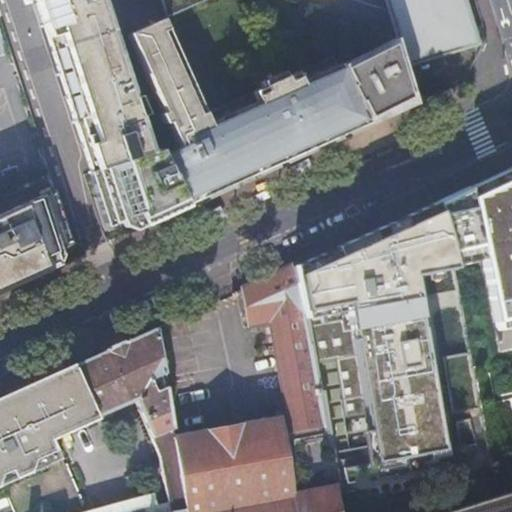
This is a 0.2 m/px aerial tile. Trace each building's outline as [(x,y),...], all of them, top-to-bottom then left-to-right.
[(86,172),(87,176),(145,158),(94,0),(31,0),(33,5),(40,27),(61,93),(63,100),(71,125),(86,172)] [(118,0),(121,9),(151,0),(155,0),(164,29),(218,13),(214,0),(118,0)] [(477,44),(467,0),(379,0),(395,37),(396,36),(404,66),(477,44)] [(158,158),(185,209),(198,203),(228,189),(225,183),(233,179),(233,182),(271,164),(271,162),(278,159),(279,161),(343,132),(342,129),(362,120),(331,58),(303,71),(304,76),(295,80),(293,75),(283,80),(280,74),(258,84),(261,90),(250,94),(252,99),(243,103),(241,98),(208,113),(187,66),(173,34),(149,46),(133,52),(176,150),(158,158)] [(353,60),(336,69),(362,120),(366,127),(383,120),(410,107),(404,86),(409,85),(410,89),(411,88),(404,66),(396,36),(395,37),(397,41),(392,42),(391,42),(353,60)] [(304,76),(303,71),(293,75),(295,80),(304,76)] [(252,99),(250,94),(241,98),(243,103),(252,99)] [(366,127),(362,120),(342,129),(343,132),(279,161),(278,159),(271,162),(271,164),(233,182),(233,179),(225,183),(228,189),(366,127)] [(120,230),(130,233),(155,222),(182,210),(185,209),(158,158),(156,154),(155,155),(145,158),(87,176),(105,230),(118,224),(120,230)] [(511,172),(430,210),(481,490),(511,478),(511,172)] [(0,291),(53,268),(57,258),(54,253),(67,247),(50,193),(0,215),(0,291)] [(417,511),(481,490),(430,210),(290,268),(339,511),(417,511)] [(294,511),(339,511),(290,268),(266,280),(239,292),(246,326),(268,322),(302,494),(292,496),(278,421),(170,441),(183,511),(239,511),(292,502),(294,511)] [(111,349),(70,367),(83,395),(93,418),(133,401),(148,440),(169,431),(152,331),(111,349)] [(0,497),(3,496),(9,511),(83,511),(51,437),(93,418),(83,395),(70,367),(0,399),(0,497)] [(183,511),(170,441),(169,431),(148,440),(160,470),(167,511),(157,511),(153,497),(133,503),(97,511),(183,511)] [(239,511),(294,511),(292,502),(239,511)]
